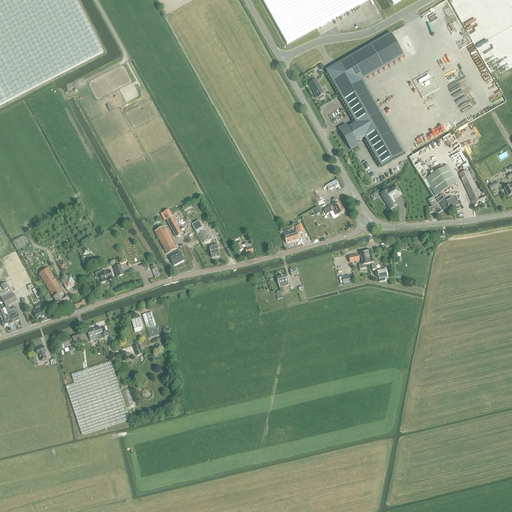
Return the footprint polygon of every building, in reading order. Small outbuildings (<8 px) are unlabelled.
[(0,0),(0,105),(103,53),(75,0),(0,0)] [(262,0),(287,44),(366,0),(262,0)] [(390,35),(324,71),(341,98),(356,123),(348,128),(346,124),(338,128),(351,151),(359,147),(357,143),(365,139),(381,168),(404,153),(402,150),(402,149),(401,148),(399,144),(398,143),(396,139),(395,137),(395,138),(393,134),(392,132),(390,129),(389,127),(387,124),(387,123),(386,122),(384,118),(377,106),(375,103),(374,101),(372,98),(372,97),(371,96),(369,92),(368,91),(366,87),(366,86),(365,86),(363,82),(404,59),(390,35)] [(318,98),(319,98),(320,99),(321,100),(324,98),(324,97),(323,95),(324,95),(316,80),(309,84),(314,93),(318,98)] [(458,183),(448,166),(425,179),(436,196),(458,183)] [(473,207),(486,202),(484,198),(483,198),(482,196),(480,197),(478,194),(480,193),(480,192),(479,190),(477,191),(468,171),(459,175),(473,207)] [(497,182),(489,186),(491,191),(495,188),(499,186),(498,185),(497,182)] [(384,195),(381,196),(386,204),(389,209),(396,205),(392,199),(395,197),(395,198),(400,195),(395,187),(390,190),(391,191),(387,193),(386,194),(385,193),(384,194),(384,195)] [(454,208),(458,205),(453,198),(446,202),(444,199),(442,196),(436,199),(438,203),(439,202),(444,210),(448,207),(449,209),(453,206),(454,208)] [(341,209),(339,204),(331,209),(329,206),(323,209),(326,215),(332,211),(335,216),(338,214),(338,215),(339,215),(341,214),(340,214),(344,212),(342,208),(341,209)] [(167,220),(166,221),(176,238),(183,234),(173,217),(169,210),(163,213),(167,220)] [(199,221),(192,225),(197,235),(199,234),(200,233),(204,231),(199,221)] [(299,240),(297,233),(299,233),(303,232),(301,225),(295,227),(296,231),(288,233),(291,242),(299,240)] [(167,254),(176,250),(164,228),(155,232),(167,254)] [(200,233),(199,234),(201,238),(199,239),(202,243),(203,243),(209,240),(204,231),(200,233)] [(237,245),(235,246),(239,252),(244,250),(243,248),(245,247),(246,250),(245,250),(247,255),(253,253),(252,248),(251,248),(250,244),(248,245),(248,244),(247,244),(246,243),(244,244),(244,245),(241,246),(240,243),(237,245)] [(217,245),(210,247),(210,251),(211,259),(220,257),(218,247),(217,247),(217,245)] [(179,251),(176,252),(169,256),(170,257),(170,258),(170,259),(172,261),(171,261),(174,266),(185,261),(182,255),(181,256),(180,253),(179,251)] [(371,251),(366,253),(368,264),(371,264),(372,270),(377,269),(375,263),(374,263),(371,251)] [(366,265),(368,264),(366,253),(360,254),(362,264),(359,265),(360,270),(366,268),(366,265)] [(67,268),(64,262),(64,263),(62,260),(57,263),(62,271),(67,268)] [(121,266),(114,268),(118,278),(124,275),(121,266)] [(290,276),(299,274),(298,268),(289,271),(290,276)] [(55,311),(70,301),(66,296),(65,297),(48,269),(39,275),(56,302),(51,306),(55,311)] [(386,269),(377,271),(379,283),(392,281),(391,277),(388,277),(386,269)] [(98,272),(95,273),(98,280),(100,279),(102,283),(106,281),(112,278),(110,271),(104,273),(103,270),(98,272)] [(280,289),(289,286),(286,276),(277,278),(278,282),(277,283),(277,284),(279,285),(280,289)] [(349,276),(339,278),(341,284),(343,284),(343,285),(351,284),(349,276)] [(0,294),(0,295),(6,307),(18,301),(14,294),(13,295),(10,289),(0,294)] [(84,300),(73,304),(76,310),(87,306),(84,300)] [(43,310),(42,308),(41,305),(35,307),(36,310),(33,311),(34,314),(36,320),(45,316),(43,310)] [(5,308),(2,309),(3,310),(9,325),(14,323),(12,318),(10,319),(7,312),(5,308)] [(3,310),(0,311),(0,318),(2,322),(4,328),(9,325),(3,310)] [(7,312),(10,319),(12,318),(14,323),(16,322),(16,323),(19,322),(19,321),(20,321),(19,318),(20,318),(18,314),(17,314),(15,315),(14,314),(12,315),(10,311),(7,312)] [(150,338),(159,335),(152,312),(142,315),(150,338)] [(134,329),(143,326),(141,317),(131,320),(134,329)] [(101,328),(96,329),(98,335),(95,336),(96,340),(99,339),(99,340),(104,338),(104,339),(109,337),(107,332),(103,333),(101,328)] [(91,342),(96,340),(95,336),(98,335),(96,329),(88,332),(91,342)] [(59,350),(65,349),(62,340),(56,342),(59,350)] [(139,346),(133,348),(136,357),(142,355),(139,346)] [(47,360),(45,354),(46,353),(44,347),(35,349),(38,356),(39,356),(41,362),(47,360)] [(83,436),(130,420),(110,362),(72,375),(75,384),(66,387),(83,436)]
